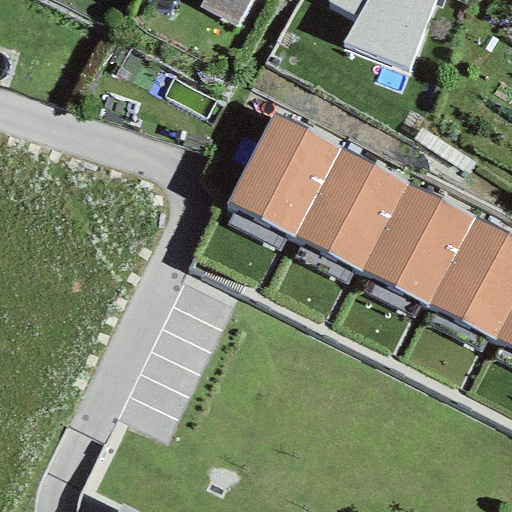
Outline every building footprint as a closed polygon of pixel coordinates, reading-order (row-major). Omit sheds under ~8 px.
[(464,0),(327,0),(327,1),(354,16),(342,42),(404,72),(435,0),(461,0),(464,1),(464,0)] [(293,235),(339,149),(270,113),(225,199),(293,235)] [(360,270),(406,185),(339,149),(293,235),(360,270)] [(427,306),(473,220),(406,185),(360,270),(427,306)] [(495,341),(511,308),(511,240),(473,220),(427,306),(495,341)] [(511,350),(511,308),(495,341),(511,350)]
